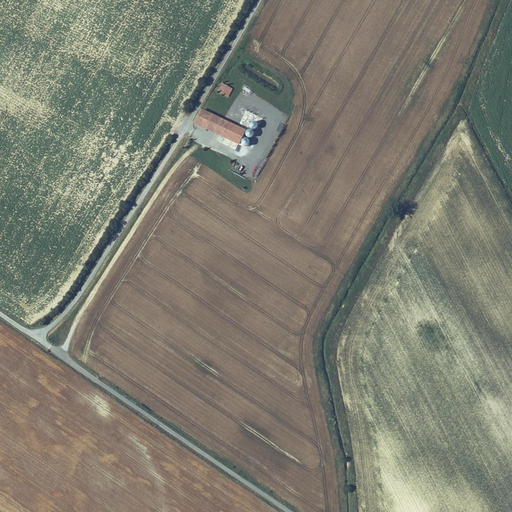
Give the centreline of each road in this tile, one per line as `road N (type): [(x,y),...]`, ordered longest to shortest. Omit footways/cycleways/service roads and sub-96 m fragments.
road 1 (unclassified): [(0,314),(35,332),(60,317),(259,0)]
road 2 (track): [(35,332),(287,511)]
